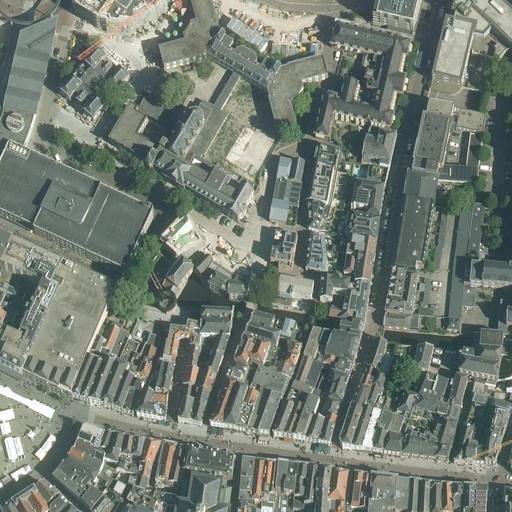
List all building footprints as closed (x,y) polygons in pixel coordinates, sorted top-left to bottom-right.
[(0,0),(0,13),(2,16),(10,23),(19,26),(29,27),(38,25),(48,19),(55,11),(59,4),(59,0),(0,0)] [(80,12),(80,13),(81,13),(100,27),(100,26),(110,28),(111,28),(120,30),(120,29),(121,30),(131,31),(139,27),(140,26),(148,22),(147,22),(148,22),(156,17),(169,0),(88,0),(81,11),(80,12)] [(168,49),(159,51),(160,56),(160,57),(162,63),(162,64),(163,65),(163,67),(164,71),(181,66),(192,63),(199,61),(199,60),(207,58),(234,74),(223,93),(214,108),(221,112),(241,78),(268,94),(270,102),(269,102),(278,137),(281,136),(284,136),(297,132),(291,106),(296,105),(303,92),(302,87),(327,80),(328,80),(323,60),(288,70),(288,71),(281,73),(282,72),(281,70),(278,68),(275,68),(274,69),(266,65),(261,72),(255,69),(257,65),(256,63),(257,63),(257,61),(243,53),(237,54),(236,57),(229,53),(233,46),(225,41),(226,39),(224,37),(222,35),(219,36),(217,29),(218,29),(210,0),(190,0),(197,25),(191,26),(190,28),(185,37),(184,39),(185,44),(168,49)] [(388,0),(377,4),(373,24),(388,28),(387,34),(407,39),(411,40),(413,33),(416,21),(421,0),(388,0)] [(486,94),(493,61),(498,62),(506,54),(506,53),(507,54),(510,51),(509,50),(510,50),(511,51),(511,15),(495,0),(451,0),(446,23),(432,81),(429,91),(448,96),(450,96),(452,96),(454,96),(455,95),(457,94),(458,93),(459,91),(460,90),(461,88),(471,91),(486,94)] [(223,31),(259,54),(266,43),(229,20),(223,31)] [(0,204),(24,154),(23,154),(24,151),(29,140),(31,134),(33,127),(35,121),(37,121),(48,76),(53,51),(57,34),(58,29),(60,24),(53,27),(49,28),(21,39),(20,43),(20,44),(19,46),(4,111),(2,119),(0,126),(0,204)] [(324,102),(315,138),(328,142),(330,142),(330,141),(335,117),(371,125),(371,126),(382,128),(382,129),(390,131),(393,118),(389,117),(394,96),(402,98),(406,81),(398,79),(403,58),(407,59),(410,46),(409,46),(365,35),(336,28),(333,41),(331,48),(364,56),(360,73),(366,75),(364,86),(357,84),(357,87),(345,84),(344,89),(342,101),(340,105),(335,104),(336,102),(337,97),(327,95),(326,98),(325,98),(324,102)] [(72,79),(59,93),(70,102),(76,95),(80,98),(77,101),(77,103),(81,106),(82,106),(85,102),(89,106),(83,113),(93,122),(105,108),(103,106),(115,92),(117,93),(129,79),(119,70),(113,78),(109,74),(112,71),(111,69),(108,67),(107,67),(104,70),(100,66),(106,59),(96,51),(84,65),(85,66),(73,80),(72,79)] [(122,122),(109,144),(146,165),(146,166),(146,169),(150,171),(153,170),(164,176),(162,179),(184,192),(185,190),(226,215),(226,216),(238,223),(239,220),(244,218),(246,214),(245,210),(254,195),(251,194),(253,191),(255,192),(257,188),(246,181),(244,185),(200,159),(202,156),(204,157),(228,117),(220,113),(221,112),(214,108),(203,102),(196,113),(190,115),(189,117),(186,115),(185,116),(186,117),(181,126),(180,125),(179,126),(181,127),(176,135),(174,135),(174,136),(175,136),(174,139),(170,136),(171,135),(151,123),(150,125),(147,123),(136,116),(138,112),(130,108),(126,115),(126,116),(123,122),(122,122)] [(427,106),(424,120),(452,126),(452,128),(456,129),(456,131),(483,137),(485,118),(427,106)] [(443,169),(452,128),(452,126),(424,120),(423,120),(417,149),(416,157),(415,157),(413,167),(414,167),(412,177),(437,181),(439,173),(442,174),(443,169)] [(368,137),(362,163),(371,165),(389,169),(396,138),(388,136),(381,134),(382,129),(382,128),(371,126),(369,137),(368,137)] [(316,152),(315,158),(316,158),(339,163),(342,152),(318,146),(317,153),(316,152)] [(75,179),(70,177),(63,173),(63,172),(62,172),(62,173),(50,167),(50,166),(49,166),(49,167),(37,161),(37,160),(36,160),(36,161),(23,155),(24,154),(0,204),(0,214),(9,218),(8,219),(9,220),(9,218),(22,224),(21,225),(22,226),(23,225),(35,230),(34,233),(34,234),(126,276),(153,219),(153,218),(153,217),(153,216),(154,214),(144,210),(143,212),(106,194),(107,192),(102,190),(102,191),(101,190),(101,191),(94,188),(89,186),(89,185),(88,184),(88,185),(76,180),(76,179),(75,178),(75,179)] [(314,169),(337,173),(339,163),(316,158),(315,158),(314,163),(315,163),(314,169)] [(293,163),(280,161),(277,182),(273,203),(269,222),(271,223),(272,223),(273,223),(275,223),(276,223),(276,224),(277,224),(285,225),(286,225),(289,206),(298,208),(302,186),(301,186),(304,165),(293,163)] [(362,163),(361,165),(369,166),(369,167),(375,168),(372,185),(385,188),(389,169),(371,165),(362,163)] [(313,172),(312,181),(335,185),(337,173),(314,169),(314,170),(313,172)] [(439,182),(473,184),(477,184),(478,171),(446,169),(443,169),(442,174),(439,173),(437,181),(412,177),(408,176),(404,202),(434,207),(439,182)] [(311,184),(309,193),(333,197),(335,185),(312,181),(311,182),(311,184)] [(349,214),(349,216),(379,221),(385,188),(372,185),(356,183),(351,208),(362,210),(361,216),(349,213),(349,214)] [(309,196),(307,203),(308,204),(325,208),(331,209),(333,197),(309,193),(309,194),(309,196)] [(392,275),(407,277),(416,278),(417,270),(423,271),(434,207),(404,202),(392,275)] [(308,207),(307,208),(307,211),(309,211),(309,230),(318,233),(319,233),(327,235),(329,228),(320,226),(322,221),(324,221),(328,219),(331,209),(325,208),(308,204),(308,207)] [(462,308),(474,309),(477,287),(482,288),(510,291),(509,304),(501,304),(498,333),(503,336),(502,337),(504,337),(504,338),(511,338),(511,269),(476,266),(485,211),(497,212),(497,207),(476,206),(474,206),(473,211),(472,217),(471,223),(470,228),(470,234),(469,240),(468,245),(467,251),(467,257),(466,262),(465,268),(465,274),(464,280),(464,285),(463,291),(463,297),(462,303),(462,308)] [(341,238),(341,239),(377,245),(379,221),(349,216),(346,228),(343,227),(340,238),(341,238)] [(166,244),(165,245),(169,248),(171,245),(175,249),(173,252),(176,255),(177,255),(179,258),(180,257),(193,250),(200,246),(195,238),(194,238),(192,236),(193,236),(194,235),(187,225),(184,225),(175,234),(175,235),(171,238),(166,244)] [(277,234),(275,244),(279,245),(278,253),(287,255),(288,250),(296,252),(299,238),(277,234)] [(0,274),(14,243),(0,236),(0,274)] [(310,237),(309,248),(326,251),(324,239),(310,237)] [(341,239),(339,250),(347,251),(344,276),(356,277),(356,278),(362,279),(363,276),(371,277),(371,279),(374,265),(374,263),(377,245),(341,239)] [(6,321),(0,334),(0,371),(20,383),(23,377),(29,364),(44,330),(48,320),(53,310),(60,294),(53,290),(64,266),(37,253),(14,243),(0,274),(0,278),(1,279),(0,281),(0,289),(8,293),(18,297),(16,302),(10,315),(7,321),(6,321)] [(309,248),(307,259),(327,262),(326,251),(309,248)] [(274,252),(272,264),(280,265),(280,269),(291,271),(293,271),(294,266),(296,252),(288,250),(287,255),(278,253),(274,252)] [(237,279),(234,277),(233,276),(223,270),(219,267),(214,264),(207,257),(203,261),(199,265),(197,267),(193,271),(194,271),(202,279),(203,280),(201,282),(210,288),(228,296),(229,298),(246,301),(250,301),(248,298),(247,298),(247,296),(248,292),(249,288),(250,286),(249,283),(241,280),(237,279)] [(307,259),(306,271),(326,273),(327,262),(307,259)] [(163,286),(163,287),(165,289),(168,291),(170,293),(171,294),(172,295),(175,297),(175,298),(177,295),(179,293),(180,291),(180,290),(181,289),(181,288),(182,287),(182,286),(183,286),(183,285),(184,284),(185,282),(186,281),(186,279),(187,278),(188,277),(189,276),(190,275),(191,274),(192,273),(192,272),(193,271),(194,271),(193,271),(197,267),(191,261),(187,265),(186,264),(182,261),(180,263),(179,264),(178,265),(178,266),(175,269),(164,285),(163,286)] [(29,364),(23,377),(51,391),(58,395),(59,395),(64,379),(66,375),(80,380),(91,353),(96,338),(99,331),(100,331),(102,327),(110,308),(112,302),(113,301),(117,291),(116,290),(105,285),(72,269),(64,266),(53,290),(60,294),(53,310),(48,320),(44,330),(29,364)] [(388,301),(403,303),(407,277),(392,275),(388,301)] [(331,309),(329,319),(336,320),(336,321),(342,322),(352,323),(364,325),(370,286),(371,284),(371,279),(371,277),(363,276),(362,279),(356,278),(355,283),(350,283),(347,297),(345,297),(342,309),(342,311),(331,309)] [(413,309),(414,305),(416,294),(418,278),(416,278),(407,277),(403,303),(388,301),(386,315),(400,317),(400,316),(412,317),(413,309)] [(332,303),(332,295),(345,297),(347,297),(350,283),(332,280),(332,281),(327,281),(322,281),(320,302),(332,303)] [(275,307),(275,308),(282,309),(291,311),(291,310),(293,298),(311,302),(314,287),(300,284),(297,284),(281,281),(278,291),(275,307)] [(0,312),(7,298),(8,293),(0,289),(0,312)] [(0,334),(6,321),(7,321),(10,315),(16,302),(18,297),(8,293),(7,298),(0,312),(0,334)] [(420,307),(425,308),(427,306),(429,295),(424,294),(422,304),(421,304),(420,307)] [(419,310),(418,318),(420,318),(433,319),(434,312),(419,310)] [(166,329),(158,363),(163,365),(164,360),(175,363),(178,346),(179,340),(183,341),(185,341),(188,341),(191,342),(191,343),(190,345),(200,347),(204,348),(206,348),(206,344),(207,338),(201,338),(200,338),(201,328),(202,313),(192,312),(191,312),(188,323),(188,326),(186,331),(184,331),(175,330),(174,330),(174,329),(173,329),(172,329),(171,329),(170,329),(169,329),(168,329),(167,329),(166,329)] [(201,328),(200,338),(201,338),(207,338),(210,338),(214,338),(219,339),(229,339),(230,339),(233,323),(233,322),(233,320),(234,314),(233,314),(202,313),(201,328)] [(278,321),(275,321),(255,315),(253,320),(250,326),(250,327),(270,333),(274,334),(278,321)] [(384,328),(409,331),(409,330),(418,331),(420,318),(418,318),(412,317),(400,316),(400,317),(386,315),(385,320),(384,328)] [(447,319),(446,331),(459,332),(461,321),(449,320),(447,319)] [(248,331),(245,340),(271,349),(271,350),(276,351),(276,349),(279,340),(292,344),(297,327),(278,321),(274,334),(270,333),(250,327),(250,328),(250,327),(248,331)] [(360,341),(361,336),(362,332),(364,325),(352,323),(336,321),(335,324),(335,327),(335,328),(334,333),(334,335),(339,337),(339,334),(340,334),(348,336),(348,338),(360,341)] [(113,322),(111,329),(120,333),(122,326),(113,322)] [(100,357),(81,403),(90,405),(107,362),(108,362),(120,333),(111,329),(110,330),(102,327),(100,331),(99,331),(96,338),(91,353),(100,357)] [(339,337),(334,335),(313,330),(304,358),(314,362),(317,355),(325,358),(353,366),(360,341),(348,338),(348,336),(340,334),(339,334),(339,337)] [(107,362),(90,405),(101,408),(118,366),(121,359),(122,359),(129,342),(131,337),(130,337),(120,333),(108,362),(107,362)] [(151,335),(145,348),(158,352),(161,339),(151,335)] [(464,353),(458,379),(467,381),(467,382),(475,384),(482,386),(482,384),(485,385),(495,388),(496,383),(498,383),(501,362),(502,362),(502,356),(503,353),(503,351),(503,350),(504,341),(504,338),(504,337),(502,337),(481,335),(474,335),(474,336),(474,337),(473,350),(472,354),(464,352),(464,353)] [(208,353),(208,355),(223,359),(226,350),(229,339),(219,339),(214,338),(213,342),(217,343),(216,346),(215,347),(213,354),(208,353)] [(504,341),(503,350),(505,351),(506,347),(511,347),(511,338),(504,338),(504,341)] [(236,360),(234,365),(248,370),(257,374),(259,369),(262,370),(266,363),(271,350),(271,349),(245,340),(244,340),(236,359),(236,360)] [(118,366),(101,408),(112,411),(113,411),(126,379),(135,357),(139,347),(129,342),(122,359),(121,359),(118,366)] [(381,362),(384,353),(385,350),(386,344),(382,343),(375,342),(374,349),(371,358),(381,362)] [(190,345),(189,356),(188,358),(187,366),(196,367),(198,360),(198,358),(199,352),(203,353),(204,348),(200,347),(190,345)] [(291,346),(289,353),(284,367),(294,370),(298,360),(302,349),(291,346)] [(418,348),(413,369),(428,372),(434,349),(434,348),(433,348),(428,348),(418,347),(418,348)] [(145,348),(140,359),(145,361),(155,364),(156,359),(158,352),(145,348)] [(276,351),(271,350),(266,363),(276,366),(277,365),(284,367),(289,353),(276,349),(276,351)] [(72,400),(81,403),(100,357),(91,353),(80,380),(72,400)] [(365,409),(376,412),(377,407),(380,397),(382,392),(386,376),(393,355),(384,353),(381,362),(377,373),(375,372),(367,369),(364,378),(372,381),(369,391),(371,391),(366,406),(365,409)] [(201,373),(204,374),(206,375),(216,378),(223,359),(208,355),(207,358),(211,359),(207,370),(203,369),(202,369),(201,373)] [(304,358),(294,384),(313,391),(313,390),(321,369),(325,358),(317,355),(314,362),(304,358)] [(126,379),(113,411),(123,414),(128,401),(136,383),(135,383),(138,377),(145,361),(140,359),(135,357),(126,379)] [(501,362),(498,383),(498,384),(498,383),(509,385),(506,393),(507,394),(511,394),(511,358),(509,357),(508,364),(502,362),(501,362)] [(325,358),(321,369),(332,373),(349,379),(353,366),(325,358)] [(377,373),(381,362),(371,358),(367,369),(375,372),(377,373)] [(155,374),(160,377),(162,369),(173,371),(175,363),(164,360),(163,365),(158,363),(155,374)] [(145,361),(138,377),(148,381),(155,364),(145,361)] [(238,390),(224,431),(236,433),(244,409),(249,394),(253,386),(257,374),(248,370),(234,365),(230,374),(231,374),(243,378),(241,384),(239,388),(238,390)] [(277,365),(276,366),(274,371),(273,370),(268,372),(262,370),(259,369),(257,374),(253,386),(249,394),(260,398),(272,398),(282,400),(290,381),(294,370),(284,367),(277,365)] [(171,381),(173,371),(162,369),(160,377),(158,387),(157,395),(168,397),(171,381)] [(201,373),(196,372),(186,371),(185,379),(183,388),(198,391),(201,373)] [(216,378),(206,375),(204,374),(201,373),(199,382),(213,387),(216,378)] [(332,373),(330,378),(330,379),(326,386),(345,391),(349,379),(332,373)] [(158,387),(160,377),(155,374),(150,384),(158,387)] [(226,383),(233,386),(239,388),(241,384),(243,378),(231,374),(226,383)] [(59,395),(72,400),(80,380),(66,375),(64,379),(59,395)] [(313,421),(319,404),(321,399),(323,394),(326,386),(330,379),(330,378),(323,376),(317,392),(313,390),(313,391),(309,401),(293,441),(305,443),(313,421)] [(148,381),(138,377),(135,383),(136,383),(128,401),(136,405),(139,398),(144,389),(146,385),(148,381)] [(368,391),(369,391),(372,381),(364,378),(360,389),(368,392),(368,391)] [(402,457),(402,458),(436,462),(436,461),(437,461),(437,462),(448,463),(450,452),(454,434),(460,410),(466,385),(467,382),(467,381),(458,379),(457,378),(455,386),(428,378),(426,381),(425,380),(423,381),(418,392),(421,393),(419,398),(414,409),(405,439),(406,439),(405,443),(402,457)] [(199,382),(198,391),(198,392),(210,396),(213,387),(199,382)] [(239,388),(233,386),(226,383),(221,397),(216,412),(211,429),(224,431),(238,390),(239,388)] [(150,384),(145,396),(155,400),(157,395),(158,387),(150,384)] [(294,384),(291,391),(300,395),(299,397),(305,399),(309,401),(313,391),(294,384)] [(482,384),(482,386),(475,384),(472,397),(475,397),(481,399),(485,385),(482,384)] [(0,395),(55,419),(58,411),(0,385),(0,395)] [(321,399),(328,400),(341,404),(345,391),(326,386),(323,394),(321,399)] [(195,404),(198,392),(198,391),(183,388),(181,402),(195,404)] [(368,391),(368,392),(360,389),(352,411),(361,414),(363,414),(364,410),(365,409),(366,406),(371,391),(369,391),(368,391)] [(284,406),(294,410),(295,407),(299,397),(300,395),(291,391),(288,399),(284,406)] [(195,404),(194,408),(206,411),(210,396),(198,392),(195,404)] [(389,440),(384,456),(401,458),(402,457),(406,439),(405,439),(414,409),(419,398),(404,393),(400,404),(389,440)] [(249,394),(244,409),(236,433),(246,434),(259,397),(249,394)] [(157,395),(155,400),(152,409),(155,410),(156,410),(157,411),(158,411),(158,412),(159,412),(159,413),(165,414),(166,414),(168,397),(157,395)] [(155,410),(152,409),(155,400),(145,396),(139,408),(137,418),(158,422),(158,421),(159,420),(159,419),(159,418),(160,418),(160,417),(160,416),(159,415),(159,414),(159,413),(159,412),(158,412),(158,411),(157,411),(156,410),(155,410)] [(258,436),(272,398),(260,398),(259,397),(246,434),(258,436)] [(375,414),(363,452),(373,454),(378,435),(378,433),(383,418),(378,417),(384,399),(380,397),(377,407),(376,412),(375,414)] [(490,412),(495,414),(509,418),(511,408),(497,404),(493,403),(481,399),(475,397),(471,407),(487,412),(490,412)] [(282,400),(272,398),(258,436),(259,436),(269,438),(269,437),(282,400)] [(283,439),(293,441),(309,401),(305,399),(300,409),(295,407),(294,410),(283,439)] [(384,456),(389,440),(400,404),(384,399),(378,417),(383,418),(378,433),(378,435),(373,454),(384,456)] [(337,421),(341,404),(328,400),(325,406),(324,412),(328,414),(327,418),(337,421)] [(136,405),(128,401),(123,414),(133,417),(135,410),(136,405)] [(180,409),(178,423),(191,425),(194,408),(195,404),(181,402),(180,409)] [(325,406),(319,404),(313,421),(305,443),(318,445),(323,431),(327,418),(328,414),(324,412),(325,406)] [(273,438),(283,439),(294,410),(284,406),(273,437),(273,438)] [(18,430),(13,407),(0,409),(0,448),(4,447),(7,458),(22,455),(18,435),(12,436),(11,431),(18,430)] [(471,407),(468,419),(476,421),(474,427),(482,429),(484,423),(487,412),(471,407)] [(194,408),(191,425),(201,427),(204,417),(206,411),(194,408)] [(375,414),(376,412),(365,409),(364,410),(363,414),(357,431),(351,451),(363,452),(375,414)] [(346,428),(357,431),(363,414),(361,414),(352,411),(346,428)] [(478,449),(475,466),(485,466),(486,450),(495,414),(490,412),(487,412),(484,423),(486,423),(483,440),(480,440),(478,449)] [(159,415),(160,416),(160,417),(160,418),(159,418),(159,419),(159,420),(158,421),(158,422),(165,422),(166,414),(165,414),(159,413),(159,414),(159,415)] [(509,418),(495,414),(486,450),(499,454),(502,444),(504,437),(509,418)] [(337,421),(327,418),(323,431),(333,433),(334,431),(337,421)] [(457,464),(465,464),(474,427),(476,421),(468,419),(465,426),(463,428),(458,446),(455,460),(455,461),(455,462),(455,463),(456,463),(456,464),(457,464)] [(474,427),(465,464),(475,466),(478,449),(480,440),(482,429),(474,427)] [(351,451),(357,431),(346,428),(340,446),(342,450),(351,451)] [(81,436),(78,443),(92,449),(98,451),(105,435),(87,429),(83,430),(81,436)] [(329,447),(333,433),(323,431),(318,445),(329,447)] [(105,435),(98,451),(109,455),(114,438),(105,436),(105,435)] [(109,455),(107,462),(106,463),(107,464),(105,467),(116,473),(119,464),(120,459),(122,459),(125,440),(114,438),(109,455)] [(119,464),(116,473),(117,473),(120,474),(127,476),(129,468),(132,460),(135,442),(134,442),(128,441),(125,440),(122,459),(120,459),(119,464)] [(129,468),(127,476),(136,479),(139,466),(136,466),(137,461),(141,462),(144,444),(135,442),(132,460),(129,468)] [(106,463),(107,462),(109,455),(99,451),(78,443),(75,451),(105,467),(107,464),(106,463)] [(137,461),(136,466),(139,466),(152,470),(156,457),(161,447),(160,447),(144,444),(141,462),(137,461)] [(159,481),(158,484),(166,485),(169,486),(171,473),(172,470),(173,470),(177,450),(176,450),(175,450),(166,448),(165,455),(159,479),(159,481)] [(172,470),(171,473),(183,475),(187,453),(187,452),(177,450),(173,470),(172,470)] [(496,465),(499,454),(486,450),(485,466),(493,467),(496,465)] [(69,459),(110,482),(115,485),(120,474),(117,473),(116,473),(105,467),(75,451),(69,459)] [(183,475),(185,476),(184,487),(193,488),(194,484),(197,485),(205,486),(205,487),(208,487),(212,457),(187,453),(183,475)] [(222,481),(219,481),(223,458),(212,457),(208,487),(210,488),(210,487),(218,488),(219,488),(222,488),(222,481)] [(223,458),(219,481),(222,481),(222,488),(221,492),(231,493),(232,483),(234,471),(235,464),(236,462),(236,461),(234,459),(233,458),(232,459),(223,458)] [(69,459),(63,467),(88,483),(97,488),(105,493),(106,492),(110,495),(118,500),(118,501),(126,506),(127,507),(134,495),(115,485),(110,482),(69,459)] [(243,462),(242,473),(241,482),(254,483),(256,464),(255,464),(243,462)] [(252,503),(253,504),(262,504),(262,502),(263,496),(267,465),(256,464),(254,483),(253,497),(252,503)] [(262,502),(262,504),(262,505),(268,505),(269,497),(269,495),(273,466),(267,465),(263,496),(262,502)] [(149,484),(152,470),(139,466),(136,479),(138,479),(138,480),(149,484)] [(268,505),(262,505),(262,504),(253,504),(252,511),(273,511),(275,506),(276,498),(276,494),(279,467),(273,466),(269,495),(269,497),(268,505)] [(82,489),(88,483),(63,467),(58,473),(67,482),(72,486),(76,489),(80,491),(82,489)] [(273,511),(282,511),(289,468),(279,467),(276,494),(276,498),(275,506),(273,511)] [(293,511),(295,498),(294,498),(298,468),(289,468),(282,511),(293,511)] [(294,498),(295,498),(293,511),(298,511),(303,511),(304,507),(309,470),(298,468),(294,498)] [(315,511),(316,508),(320,471),(309,469),(309,470),(304,507),(303,511),(315,511)] [(328,511),(329,503),(332,473),(323,471),(320,471),(316,508),(315,511),(328,511)] [(53,480),(62,488),(73,498),(80,491),(76,489),(72,486),(67,482),(58,473),(55,477),(53,480)] [(166,485),(165,490),(167,490),(179,494),(182,495),(183,487),(184,487),(185,476),(183,475),(171,473),(169,486),(166,485)] [(344,511),(348,476),(338,474),(332,473),(329,503),(328,511),(344,511)] [(138,479),(136,479),(127,476),(120,474),(115,485),(134,495),(135,493),(146,496),(149,484),(138,480),(138,479)] [(351,511),(355,477),(348,476),(344,511),(351,511)] [(351,511),(368,511),(372,479),(363,478),(355,477),(351,511)] [(407,511),(410,484),(398,483),(398,482),(372,479),(368,511),(407,511)] [(241,482),(240,495),(253,497),(254,483),(241,482)] [(80,491),(73,498),(75,499),(76,500),(82,505),(90,496),(97,488),(88,483),(82,489),(80,491)] [(182,495),(181,503),(180,510),(179,510),(178,511),(228,511),(231,493),(221,492),(222,488),(219,488),(218,488),(210,487),(210,488),(208,487),(205,487),(205,486),(197,485),(194,484),(193,488),(184,487),(183,487),(182,495)] [(418,511),(420,485),(410,484),(407,511),(418,511)] [(35,493),(47,509),(59,498),(44,485),(35,493)] [(429,511),(431,487),(420,485),(418,511),(429,511)] [(431,487),(429,511),(440,511),(442,488),(431,487)] [(82,505),(88,511),(94,511),(105,501),(110,495),(106,492),(105,493),(97,488),(90,496),(82,505)] [(440,511),(451,511),(452,500),(452,489),(445,488),(442,488),(440,511)] [(49,511),(47,509),(35,493),(33,489),(11,503),(13,507),(16,511),(49,511)] [(455,489),(452,489),(452,500),(451,511),(463,511),(464,490),(455,489)] [(473,511),(474,507),(475,490),(464,490),(463,511),(473,511)] [(484,491),(475,490),(474,507),(486,507),(486,503),(486,493),(484,491)] [(175,511),(176,509),(177,502),(163,499),(156,498),(146,496),(135,493),(134,495),(127,507),(129,507),(126,511),(175,511)] [(110,495),(105,501),(94,511),(106,511),(110,507),(111,506),(116,500),(118,501),(118,500),(110,495)] [(239,502),(252,503),(253,497),(240,495),(239,502)] [(49,511),(68,511),(71,510),(59,498),(47,509),(49,511)] [(116,500),(111,506),(110,507),(115,510),(113,511),(126,511),(129,507),(127,507),(126,506),(118,501),(116,500)] [(239,511),(240,511),(252,511),(253,504),(252,503),(239,502),(239,504),(239,511)]
